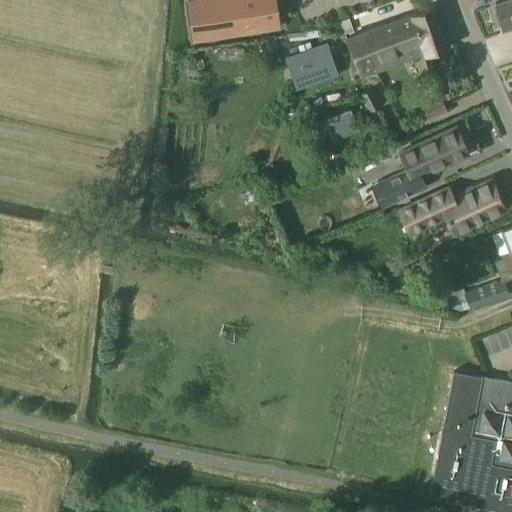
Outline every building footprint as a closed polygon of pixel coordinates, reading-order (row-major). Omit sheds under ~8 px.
[(198,0),(186,2),(192,40),(279,27),(275,0),(198,0)] [(511,0),(503,0),(494,3),(502,28),(511,25),(511,0)] [(361,77),(448,47),(434,6),(409,15),(347,37),(361,77)] [(259,43),(266,54),(279,46),(273,35),(259,43)] [(327,44),(300,53),(285,59),(296,90),(338,75),(327,44)] [(382,105),(373,88),(359,95),(367,113),(382,105)] [(426,119),(446,110),(441,99),(422,108),(426,119)] [(349,110),(324,120),(333,142),(358,132),(349,110)] [(371,184),(381,205),(382,207),(425,187),(420,176),(469,154),(456,125),(399,151),(407,169),(377,182),(371,184)] [(324,168),(343,166),(342,153),(323,155),(324,168)] [(398,208),(404,223),(410,234),(445,218),(452,233),(505,209),(492,179),(453,196),(448,186),(398,208)] [(502,255),(492,259),(501,280),(502,282),(504,281),(511,278),(511,225),(500,230),(509,251),(509,252),(502,255)] [(501,280),(465,293),(470,307),(470,308),(509,295),(508,293),(504,281),(502,282),(501,280)] [(511,511),(511,381),(480,376),(453,371),(429,497),(506,511),(511,511)]
